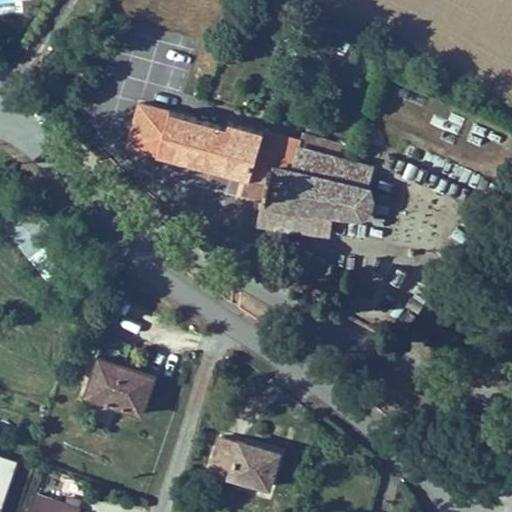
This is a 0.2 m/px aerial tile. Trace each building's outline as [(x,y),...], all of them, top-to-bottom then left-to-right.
[(261,25),(259,17),(249,20),(251,28),(261,25)] [(52,61),(41,77),(72,98),(83,82),(52,61)] [(127,142),(207,164),(220,115),(180,104),(140,93),(127,142)] [(207,164),(249,176),(253,160),(369,187),(376,166),(354,160),(358,147),(304,132),(303,139),(264,128),(266,120),(229,110),(226,117),(220,115),(207,164)] [(473,123),(467,142),(493,151),(499,131),(473,123)] [(253,160),(249,176),(247,183),(266,187),(263,200),(257,227),(294,233),(331,238),(334,219),(365,223),(375,214),(378,202),(375,189),(369,187),(253,160)] [(266,187),(247,183),(244,196),(263,200),(266,187)] [(81,284),(23,215),(0,233),(0,238),(56,305),(81,284)] [(158,384),(95,361),(80,401),(143,424),(158,384)] [(284,458),(220,440),(209,479),(272,498),(284,458)] [(0,504),(3,506),(20,458),(0,450),(0,504)] [(27,510),(33,511),(88,511),(89,511),(80,508),(82,503),(36,486),(27,510)]
